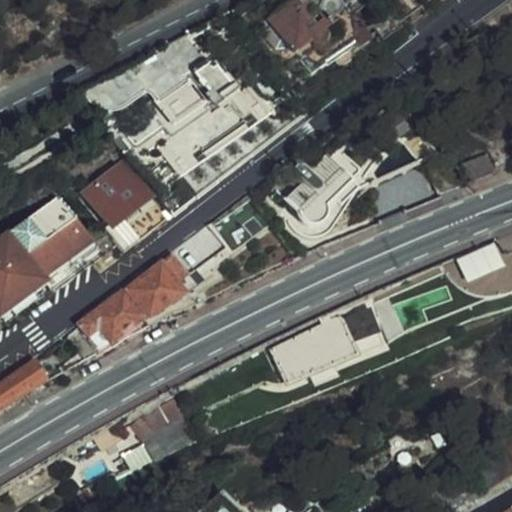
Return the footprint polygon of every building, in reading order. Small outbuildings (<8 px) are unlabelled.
[(400,23),(383,0),(327,0),(326,1),(325,0),(305,0),(302,2),(300,0),(282,0),(247,25),(259,43),(275,31),(301,65),(307,60),(322,81),(400,23)] [(211,67),(188,36),(172,44),(192,73),(154,101),(171,125),(227,86),(213,66),(211,67)] [(488,153),(460,164),(467,183),(495,172),(488,153)] [(327,214),(325,209),(352,185),(326,156),(301,177),(307,184),(288,201),(300,216),(300,224),(304,228),(308,230),(313,230),(318,230),(322,227),(325,223),(327,219),(327,214)] [(439,194),(458,181),(443,158),(423,171),(439,194)] [(114,235),(130,254),(170,223),(125,165),(88,194),(117,233),(114,235)] [(55,284),(59,289),(119,247),(107,230),(94,240),(61,196),(0,240),(0,330),(19,317),(10,305),(28,292),(35,299),(55,284)] [(468,281),(504,265),(494,243),(459,259),(468,281)] [(152,321),(192,295),(185,285),(194,279),(177,256),(161,267),(162,269),(131,293),(152,321)] [(192,295),(201,289),(194,279),(185,285),(192,295)] [(10,305),(19,317),(59,289),(55,284),(35,299),(28,292),(10,305)] [(145,322),(124,293),(80,327),(99,350),(100,349),(102,349),(104,350),(113,345),(145,322)] [(313,333),(274,351),(290,386),(357,357),(352,346),(380,334),(370,312),(315,337),(313,333)] [(0,416),(50,384),(35,365),(23,374),(0,390),(0,416)] [(143,446),(156,441),(176,433),(188,428),(177,401),(136,420),(136,418),(127,423),(129,428),(134,427),(143,446)] [(180,443),(192,438),(188,428),(176,433),(180,443)] [(180,443),(176,433),(156,441),(163,456),(183,448),(180,443)] [(487,496),(511,480),(511,439),(505,444),(502,441),(466,462),(487,496)] [(306,511),(292,496),(246,506),(230,489),(216,493),(222,500),(208,511),(306,511)]
